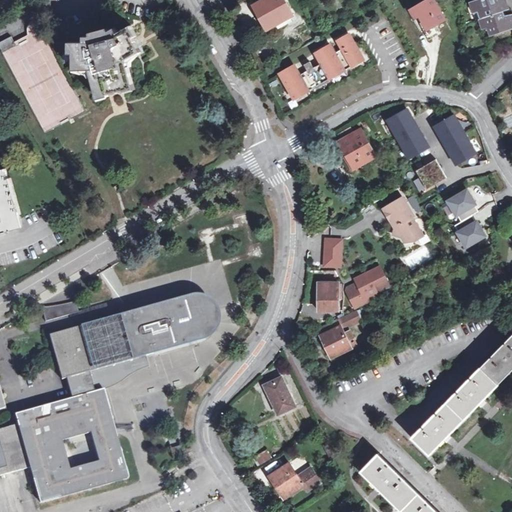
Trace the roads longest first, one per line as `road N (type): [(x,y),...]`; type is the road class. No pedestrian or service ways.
road 1 (unclassified): [(0,305),(268,152)]
road 2 (residential): [(210,406),(262,359),(278,333),(299,232),(295,194),(280,176)]
road 3 (residential): [(280,176),(286,234),(279,288),(264,326),(210,406)]
road 4 (unclassified): [(268,152),(399,90),(471,101)]
road 5 (residential): [(200,10),(242,80),(268,152)]
